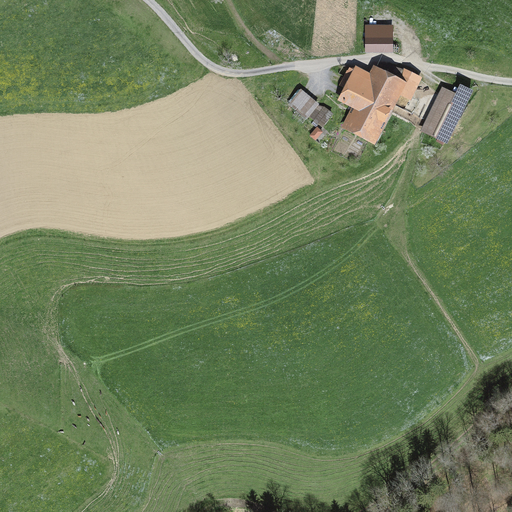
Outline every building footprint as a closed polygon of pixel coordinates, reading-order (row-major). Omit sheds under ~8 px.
[(393,27),(365,27),(365,54),(394,53),(393,27)] [(377,77),(357,68),(338,109),(353,116),(344,134),(378,150),(401,100),(413,106),(424,84),(382,66),(377,77)] [(470,100),(441,87),(419,132),(448,146),(470,100)] [(310,117),(319,106),(300,91),(289,105),(308,120),(310,117)] [(319,106),(310,117),(323,128),(332,116),(323,108),(319,106)]
